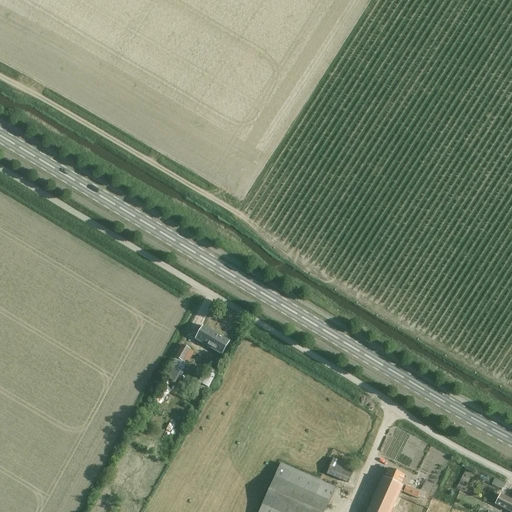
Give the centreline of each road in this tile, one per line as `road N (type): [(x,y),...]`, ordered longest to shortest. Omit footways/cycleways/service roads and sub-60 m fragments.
road 1 (unclassified): [(511,476),(0,166)]
road 2 (secondary): [(511,437),(0,133)]
road 3 (track): [(0,76),(237,214)]
